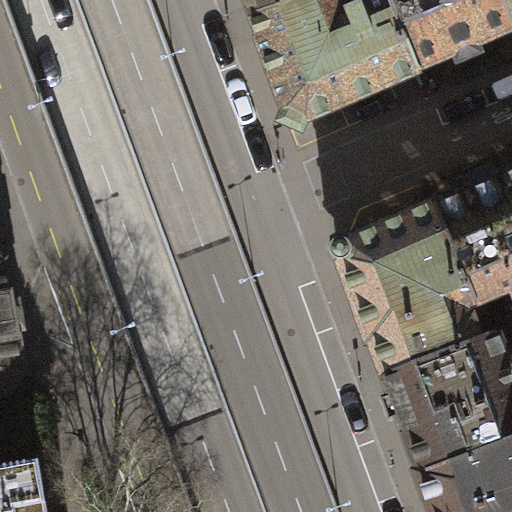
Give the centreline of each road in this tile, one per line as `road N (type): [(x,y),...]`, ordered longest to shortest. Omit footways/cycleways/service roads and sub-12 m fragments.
road 1 (primary): [(37,0),(229,511)]
road 2 (primary): [(302,511),(111,0)]
road 3 (residential): [(0,70),(158,511)]
road 4 (residential): [(365,511),(252,212)]
road 5 (residential): [(252,212),(511,102)]
road 6 (residential): [(252,212),(172,0)]
